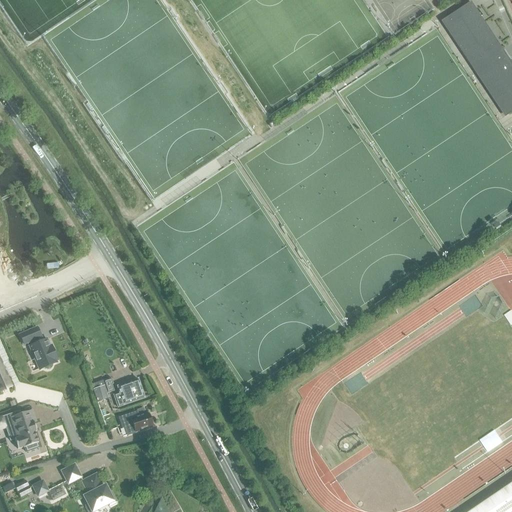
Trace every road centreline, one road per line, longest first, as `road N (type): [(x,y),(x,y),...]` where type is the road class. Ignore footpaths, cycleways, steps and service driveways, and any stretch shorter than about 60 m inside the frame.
road 1 (secondary): [(250,511),(108,255)]
road 2 (secondary): [(108,255),(0,96)]
road 3 (unclassified): [(0,316),(81,279),(108,255)]
